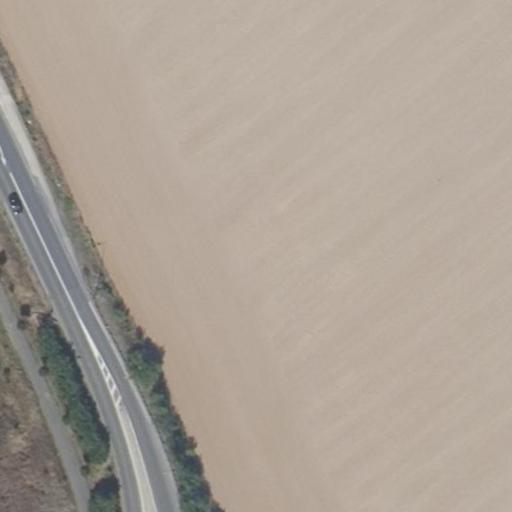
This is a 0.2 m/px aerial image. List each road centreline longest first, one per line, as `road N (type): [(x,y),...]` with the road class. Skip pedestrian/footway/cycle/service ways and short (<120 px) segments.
road 1 (secondary): [(168,511),(152,447),(121,380),(79,319)]
road 2 (secondary): [(79,319),(125,461),(132,511)]
road 3 (secondary): [(79,319),(0,149)]
